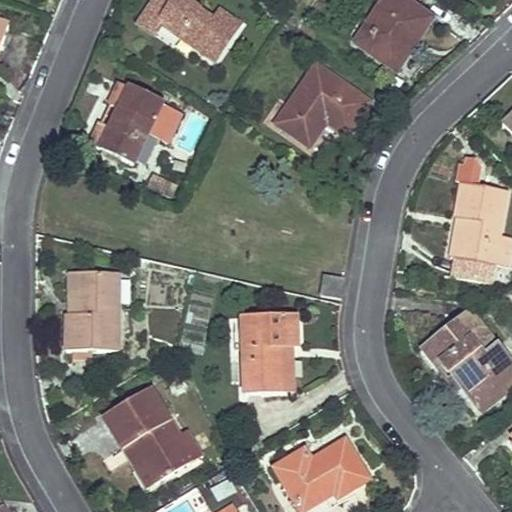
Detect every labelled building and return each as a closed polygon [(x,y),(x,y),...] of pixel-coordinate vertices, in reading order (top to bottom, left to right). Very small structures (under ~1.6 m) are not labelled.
[(215,62),(240,25),(222,13),(216,22),(191,5),(193,0),(157,0),(147,15),(161,25),(215,62)] [(422,39),(429,29),(435,19),(407,0),(391,0),(360,46),(392,68),(416,34),(422,39)] [(154,35),(161,25),(147,15),(140,26),(154,35)] [(392,68),(399,72),(422,39),(416,34),(392,68)] [(349,135),(360,120),(370,105),(317,68),(278,124),(310,147),(328,121),(349,135)] [(122,85),(116,96),(111,108),(120,112),(111,131),(101,127),(92,146),(133,166),(148,134),(167,143),(181,114),(122,85)] [(150,177),(146,190),(172,196),(175,183),(150,177)] [(466,229),(460,260),(495,266),(501,235),(510,192),(466,184),(458,221),(470,222),(468,229),(466,229)] [(511,237),(501,235),(495,266),(510,269),(511,257),(511,237)] [(67,354),(93,353),(119,353),(118,273),(80,274),(81,315),(67,315),(67,354)] [(344,301),(347,280),(325,277),(322,297),(344,301)] [(477,408),(499,391),(511,379),(511,363),(470,312),(423,351),(459,394),(463,390),(477,408)] [(297,345),(299,345),(301,345),(300,313),(245,315),(248,393),(299,392),(297,345)] [(484,416),(511,392),(511,379),(499,391),(477,408),(484,416)] [(194,463),(151,391),(106,418),(149,490),(194,463)] [(337,500),(369,480),(346,442),(313,462),(282,481),(300,511),(307,511),(334,496),(337,500)] [(305,450),(275,469),(282,481),(313,462),(305,450)] [(334,496),(307,511),(327,511),(340,505),(337,500),(334,496)]
